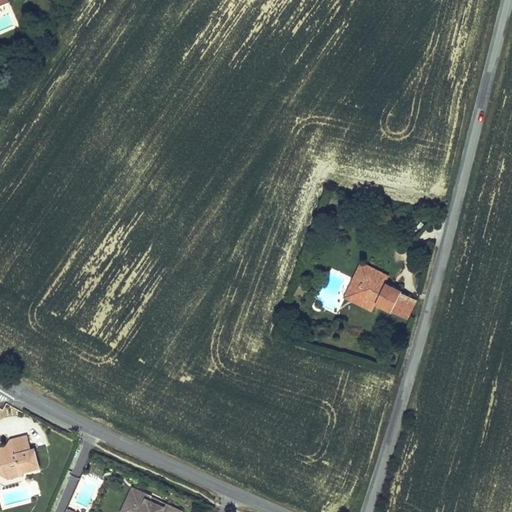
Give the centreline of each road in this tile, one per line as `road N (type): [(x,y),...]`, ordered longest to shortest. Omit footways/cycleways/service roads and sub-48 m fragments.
road 1 (unclassified): [(367,511),(508,0)]
road 2 (secondary): [(0,380),(276,511)]
